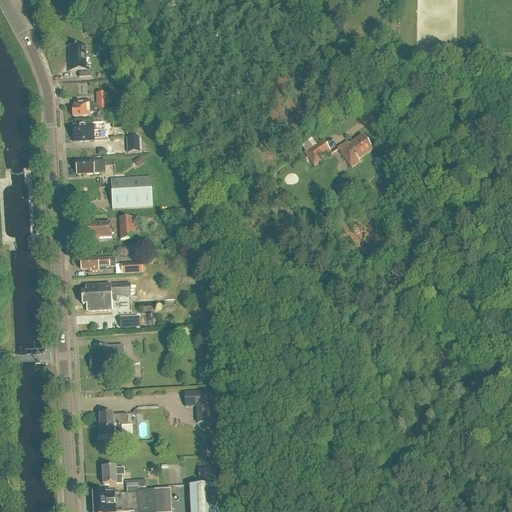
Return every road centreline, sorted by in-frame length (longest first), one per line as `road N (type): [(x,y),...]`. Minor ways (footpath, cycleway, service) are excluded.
road 1 (secondary): [(63,357),(49,106),(8,11)]
road 2 (track): [(293,0),(429,205)]
road 3 (secondary): [(73,511),(63,357)]
road 4 (track): [(429,205),(511,328)]
